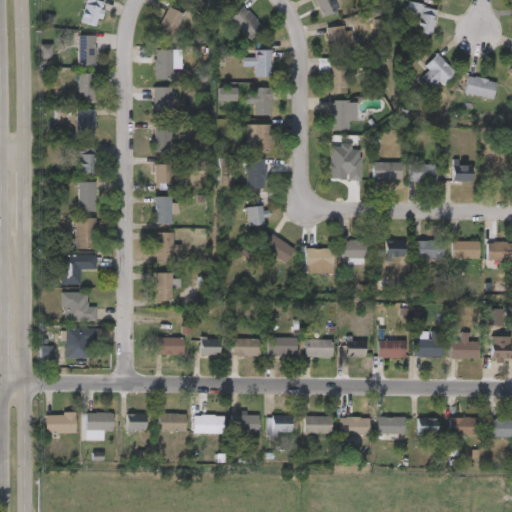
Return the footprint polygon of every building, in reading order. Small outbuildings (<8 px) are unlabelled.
[(76,22),(83,0),(93,0),(100,2),(93,27),(76,22)] [(187,0),(185,2),(194,15),(214,1),(213,0),(187,0)] [(313,0),(330,0),(336,13),(320,19),(313,0)] [(297,11),(305,29),(322,21),(314,3),(297,11)] [(434,9),(428,35),(413,32),(417,14),(404,11),(406,3),(434,9)] [(181,15),(168,40),(152,32),(165,7),(181,15)] [(226,20),(239,7),(259,27),(247,40),(226,20)] [(78,38),(80,30),(83,31),(86,13),(68,10),(63,35),(78,38)] [(401,25),(398,44),(414,47),(419,20),(391,15),(390,23),(401,25)] [(246,40),(225,18),(212,31),(233,52),(246,40)] [(140,41),(155,48),(166,26),(150,19),(140,41)] [(505,48),(511,47),(511,20),(498,21),(498,35),(505,35),(505,48)] [(345,53),(327,56),(322,28),(340,26),(345,53)] [(74,36),(91,36),(91,67),(74,67),(74,36)] [(336,59),(333,42),(327,43),(326,37),(308,40),(312,62),(336,59)] [(78,77),(78,47),(60,47),(60,76),(78,77)] [(169,50),(169,79),(152,79),(152,50),(169,50)] [(266,77),(250,77),(250,67),(239,67),(239,56),(250,56),(250,50),(266,50),(266,77)] [(436,81),(428,89),(417,77),(425,70),(421,67),(433,55),(453,74),(441,86),(436,81)] [(23,56),(22,70),(34,70),(35,56),(23,56)] [(491,84),(506,91),(511,81),(511,63),(502,59),(491,84)] [(137,90),(154,91),(155,62),(138,61),(137,90)] [(225,78),(236,78),(237,89),(253,88),(252,61),(237,62),(237,69),(224,69),(225,78)] [(411,82),(400,92),(411,104),(435,82),(419,65),(407,77),(411,82)] [(326,93),(326,67),(353,66),(353,93),(326,93)] [(74,102),(74,73),(91,73),(91,102),(74,102)] [(493,82),(489,100),(460,93),(465,76),(493,82)] [(329,105),(329,77),(312,77),(312,105),(329,105)] [(75,85),(59,85),(60,112),(76,112),(75,85)] [(150,116),(150,87),(168,87),(168,116),(150,116)] [(478,93),(450,87),(446,105),(475,111),(478,93)] [(267,90),(267,116),(250,116),(250,105),(244,105),(244,90),(267,90)] [(135,99),(136,120),(154,120),(154,98),(135,99)] [(201,112),(219,113),(219,99),(201,99),(201,112)] [(236,127),(253,127),(253,99),(236,100),(236,105),(229,105),(229,116),(236,115),(236,127)] [(347,101),(347,130),(327,130),(327,101),(347,101)] [(90,139),(73,139),(73,110),(90,110),(90,139)] [(339,113),(313,113),(312,141),(330,141),(331,132),(339,132),(339,113)] [(58,121),(59,149),(77,148),(76,121),(58,121)] [(168,153),(151,153),(151,124),(168,124),(168,153)] [(267,153),(250,153),(250,125),(267,125),(267,153)] [(254,136),(236,136),(236,163),(253,163),(254,136)] [(153,164),(154,137),(137,137),(137,164),(153,164)] [(91,149),(91,173),(75,173),(75,149),(91,149)] [(61,185),(78,184),(77,159),(60,159),(61,185)] [(228,159),(228,174),(218,174),(218,159),(228,159)] [(262,159),(262,190),(244,190),(244,159),(262,159)] [(398,163),(398,180),(369,180),(369,163),(398,163)] [(167,184),(150,184),(150,165),(167,165),(167,184)] [(360,180),(334,180),(334,165),(360,165),(360,180)] [(433,182),(405,182),(405,165),(433,165),(433,182)] [(469,165),(469,182),(449,182),(449,165),(469,165)] [(505,165),(505,184),(478,184),(478,165),(505,165)] [(229,200),(248,200),(247,170),(229,170),(229,200)] [(384,192),(384,174),(354,174),(354,192),(384,192)] [(418,194),(418,176),(392,175),(391,193),(418,194)] [(511,175),(500,176),(500,195),(511,194),(511,175)] [(137,195),(153,195),(153,176),(137,176),(137,195)] [(454,176),(435,176),(434,193),(454,193),(454,176)] [(74,211),(74,182),(91,182),(91,211),(74,211)] [(78,193),(60,194),(61,223),(78,223),(78,193)] [(168,197),(168,224),(150,224),(150,197),(168,197)] [(260,206),(261,225),(243,226),(242,207),(260,206)] [(154,208),(137,208),(137,235),(154,236),(154,208)] [(72,248),(72,218),(93,218),(93,248),(72,248)] [(246,236),(245,229),(252,229),(251,218),(228,220),(229,238),(246,236)] [(58,260),(77,261),(78,230),(58,229),(58,260)] [(151,233),(170,233),(170,245),(176,245),(176,252),(170,252),(170,261),(151,261),(151,233)] [(282,264),(259,249),(268,234),(291,249),(282,264)] [(338,266),(338,241),(367,241),(367,266),(338,266)] [(382,241),(401,241),(401,258),(382,258),(382,241)] [(440,258),(412,258),(412,241),(440,241),(440,258)] [(448,259),(448,241),(477,241),(477,259),(448,259)] [(511,242),(511,263),(486,263),(486,242),(511,242)] [(156,244),(138,244),(137,271),(163,272),(163,256),(155,256),(156,244)] [(245,262),(269,274),(277,258),(252,247),(245,262)] [(302,266),(302,248),(330,248),(330,266),(302,266)] [(347,274),(348,252),(324,251),(323,273),(347,274)] [(386,252),(367,252),(367,270),(386,270),(386,252)] [(396,252),(396,270),(425,269),(424,252),(396,252)] [(461,252),(433,253),(433,272),(462,271),(461,252)] [(511,253),(503,253),(503,276),(511,276),(511,253)] [(58,284),(58,254),(92,254),(92,269),(75,269),(75,284),(58,284)] [(498,254),(475,254),(475,272),(498,272),(498,254)] [(288,277),(315,277),(315,260),(287,260),(288,277)] [(43,296),(63,296),(62,281),(78,281),(78,266),(42,266),(43,296)] [(151,300),(151,272),(168,272),(168,300),(151,300)] [(154,284),(136,284),(137,312),(154,311),(154,298),(162,298),(162,291),(154,291),(154,284)] [(92,306),(92,322),(58,322),(58,292),(83,292),(83,306),(92,306)] [(69,303),(44,304),(45,333),(78,332),(78,318),(70,318),(69,303)] [(62,359),(62,329),(87,329),(87,359),(62,359)] [(439,357),(414,357),(414,339),(422,339),(422,332),(439,332),(439,357)] [(473,359),(446,359),(446,341),(456,341),(456,333),(473,333),(473,359)] [(506,336),(506,360),(488,360),(488,336),(506,336)] [(180,338),(180,355),(152,355),(152,338),(180,338)] [(197,356),(197,338),(217,338),(217,356),(197,356)] [(256,338),(256,356),(228,356),(228,338),(256,338)] [(293,338),(293,356),(264,356),(264,338),(293,338)] [(71,369),(72,358),(77,358),(77,340),(48,339),(47,368),(71,369)] [(329,357),(301,357),(301,340),(329,340),(329,357)] [(343,357),(343,340),(362,340),(362,357),(343,357)] [(374,358),(374,340),(401,340),(401,358),(374,358)] [(423,368),(423,342),(411,343),(395,343),(396,369),(423,368)] [(432,369),(459,370),(459,353),(450,353),(451,344),(442,344),(442,353),(432,353),(432,369)] [(492,348),(473,347),(472,371),(484,371),(484,370),(492,370),(492,348)] [(165,349),(138,349),(138,366),(165,367),(165,349)] [(201,367),(201,350),(182,349),(182,366),(201,367)] [(279,349),(250,349),(250,367),(278,367),(279,349)] [(241,368),(242,350),(218,350),(218,367),(241,368)] [(314,351),(287,351),(286,368),(314,369),(314,351)] [(347,351),(328,351),(328,368),(346,369),(347,351)] [(387,369),(387,351),(360,351),(359,369),(387,369)] [(82,430),(82,413),(110,413),(110,430),(82,430)] [(124,432),(123,413),(142,413),(142,431),(124,432)] [(41,433),(41,414),(72,414),(72,433),(41,433)] [(182,431),(154,431),(154,414),(182,414),(182,431)] [(255,414),(255,433),(228,433),(228,414),(255,414)] [(220,416),(220,433),(190,433),(190,416),(220,416)] [(300,434),(300,416),(328,416),(328,434),(300,434)] [(288,435),(262,435),(262,417),(288,417),(288,435)] [(366,435),(355,435),(355,442),(347,442),(347,435),(336,435),(336,417),(366,417),(366,435)] [(373,435),(373,418),(401,418),(401,435),(373,435)] [(434,435),(414,435),(414,418),(434,418),(434,435)] [(445,435),(445,418),(473,418),(473,435),(445,435)] [(481,437),(481,419),(510,419),(510,437),(481,437)] [(86,452),(86,442),(95,442),(96,425),(68,424),(68,451),(86,452)] [(167,443),(168,425),(141,424),(140,442),(167,443)] [(57,425),(27,426),(28,445),(58,443),(57,425)] [(128,442),(127,425),(108,425),(109,442),(128,442)] [(240,444),(241,425),(214,425),(213,443),(240,444)] [(176,445),(206,445),(206,427),(176,427),(176,445)] [(272,447),(273,428),(248,427),(248,446),(272,447)] [(313,445),(314,428),(286,427),(286,445),(313,445)] [(351,429),(321,428),(321,446),(351,447),(351,429)] [(359,445),(386,445),(386,428),(359,428),(359,445)] [(460,429),(431,428),(431,446),(460,447),(460,429)] [(511,428),(503,429),(503,447),(509,447),(509,453),(511,452),(511,428)] [(399,445),(418,445),(419,430),(399,429),(399,445)] [(467,431),(467,448),(495,448),(496,431),(467,431)]
